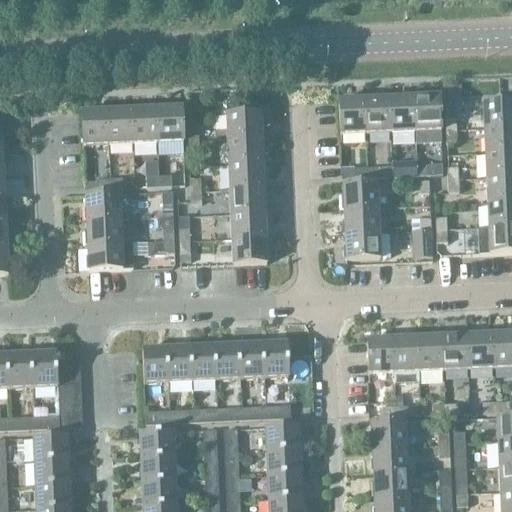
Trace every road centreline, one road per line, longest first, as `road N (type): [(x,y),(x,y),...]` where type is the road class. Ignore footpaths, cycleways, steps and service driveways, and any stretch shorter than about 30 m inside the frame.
road 1 (tertiary): [(0,58),(511,37)]
road 2 (residential): [(49,316),(305,305)]
road 3 (residential): [(305,305),(511,293)]
road 4 (residential): [(305,305),(301,123)]
road 5 (residential): [(49,316),(40,138)]
